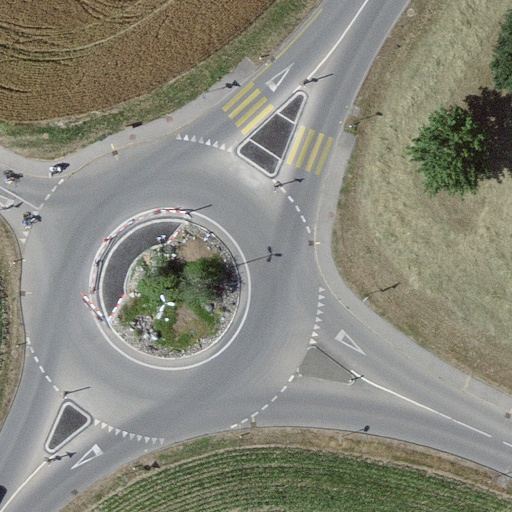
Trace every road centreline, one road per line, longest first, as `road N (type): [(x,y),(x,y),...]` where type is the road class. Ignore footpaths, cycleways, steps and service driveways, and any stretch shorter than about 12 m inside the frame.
road 1 (unclassified): [(511,446),(272,342)]
road 2 (tertiary): [(234,191),(367,0)]
road 3 (tertiary): [(103,382),(155,402),(210,396),(256,365),(272,342)]
road 4 (tertiary): [(234,191),(176,172),(145,174),(116,185),(71,227)]
road 5 (tertiary): [(71,227),(54,282),(57,311),(82,363),(103,382)]
road 6 (tertiary): [(272,342),(285,276),(277,243),(234,191)]
road 7 (tertiary): [(0,511),(103,382)]
